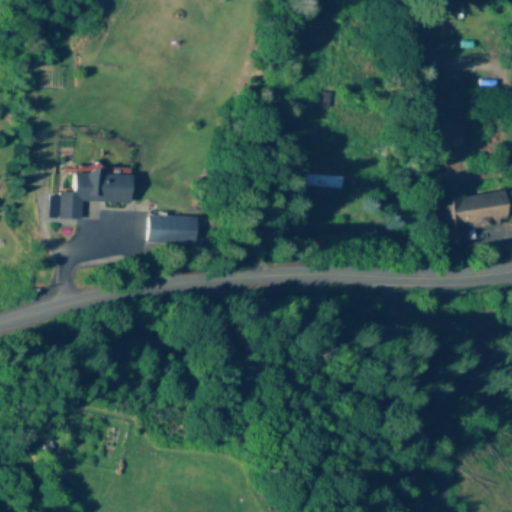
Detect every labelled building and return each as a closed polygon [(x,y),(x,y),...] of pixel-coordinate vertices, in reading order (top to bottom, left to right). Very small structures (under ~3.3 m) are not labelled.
[(476,41),(457,41),(457,49),(476,49),(476,41)] [(313,106),(325,106),(325,89),(313,89),(313,106)] [(77,220),(78,202),(127,203),(128,175),(68,174),(68,193),(55,193),(54,219),(77,220)] [(338,175),(294,174),(293,187),(338,188),(338,175)] [(429,197),(435,246),(466,243),(464,227),(506,223),(502,189),(429,197)] [(192,217),(142,216),(142,245),(192,246),(192,217)]
